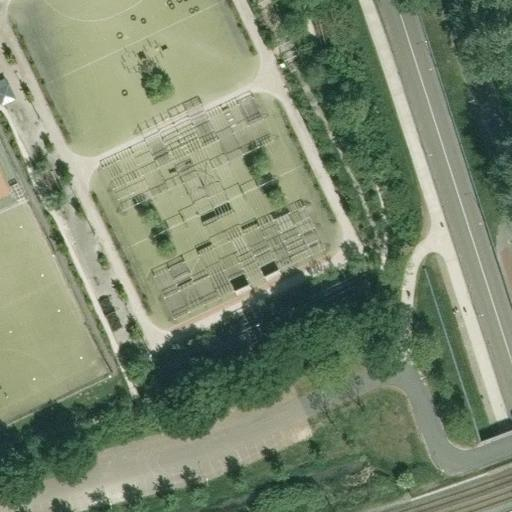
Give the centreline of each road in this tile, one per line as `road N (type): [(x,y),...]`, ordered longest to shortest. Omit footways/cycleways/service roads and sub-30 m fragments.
road 1 (unclassified): [(511,445),(453,459),(435,440),(408,377),(389,373),(201,451),(0,501)]
road 2 (secondary): [(511,362),(395,0)]
road 3 (unclassified): [(453,0),(511,180)]
